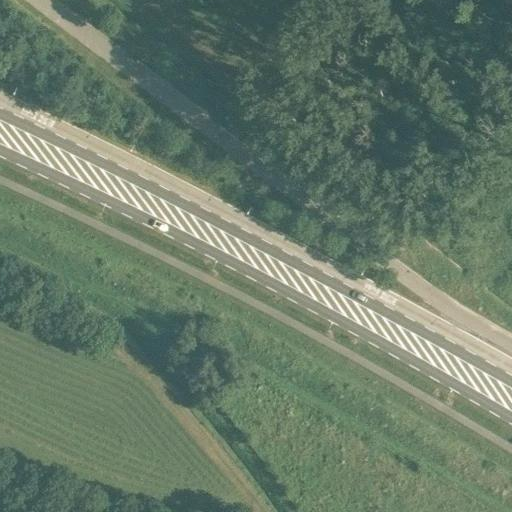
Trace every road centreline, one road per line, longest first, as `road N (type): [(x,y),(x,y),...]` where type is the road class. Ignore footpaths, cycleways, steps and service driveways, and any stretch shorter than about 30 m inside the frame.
road 1 (unclassified): [(511,341),(375,255),(34,0)]
road 2 (primary): [(0,151),(212,253),(511,419)]
road 3 (primary): [(511,381),(180,201),(0,114)]
